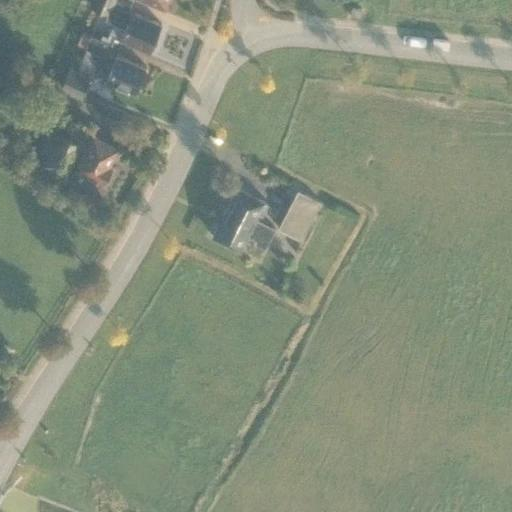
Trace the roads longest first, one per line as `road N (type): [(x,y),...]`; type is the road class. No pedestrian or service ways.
road 1 (tertiary): [(6,447),(145,234),(218,69),(255,40)]
road 2 (tertiary): [(511,59),(316,34),(255,40)]
